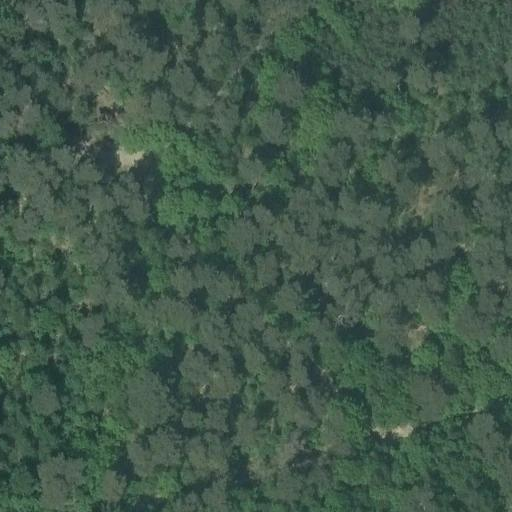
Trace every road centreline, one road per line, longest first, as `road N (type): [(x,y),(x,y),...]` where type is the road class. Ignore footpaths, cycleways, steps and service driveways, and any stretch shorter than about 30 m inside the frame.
road 1 (track): [(81,511),(390,443),(119,179)]
road 2 (track): [(511,418),(390,443)]
